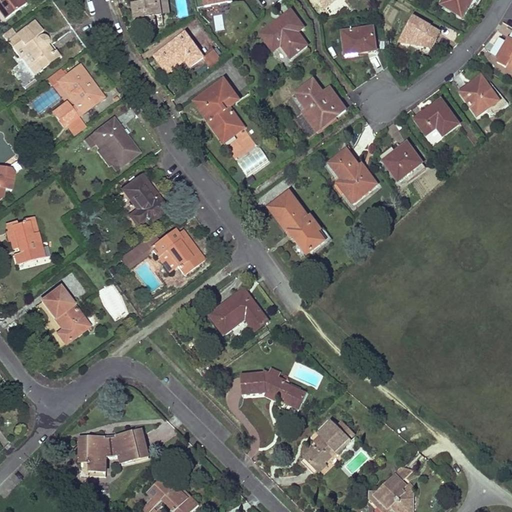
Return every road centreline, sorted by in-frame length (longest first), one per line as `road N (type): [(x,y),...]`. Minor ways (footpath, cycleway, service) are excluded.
road 1 (residential): [(298,307),(176,143),(114,43),(98,0)]
road 2 (residential): [(281,511),(140,371),(109,367),(54,414)]
road 3 (residential): [(503,0),(439,75),(380,103)]
